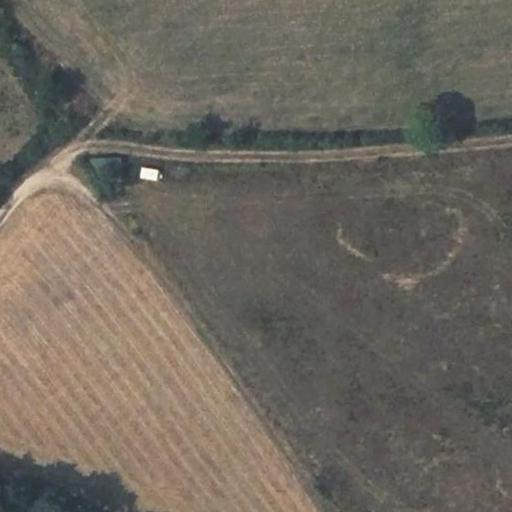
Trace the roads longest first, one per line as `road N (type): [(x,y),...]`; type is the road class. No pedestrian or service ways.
road 1 (track): [(0,212),(67,156),(255,169),(511,138)]
road 2 (track): [(50,170),(144,250),(324,511)]
